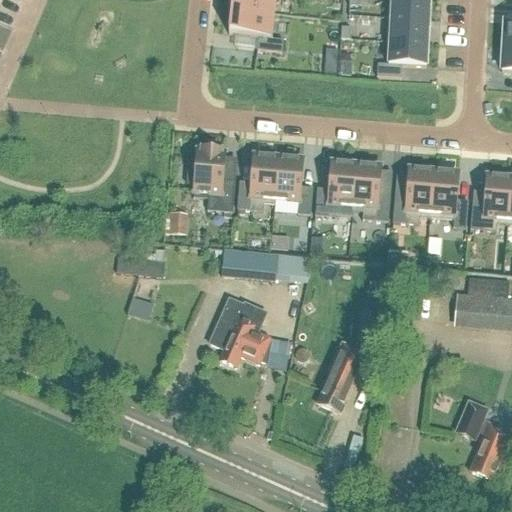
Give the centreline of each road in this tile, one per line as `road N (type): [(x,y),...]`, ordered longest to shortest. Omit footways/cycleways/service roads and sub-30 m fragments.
road 1 (residential): [(471,142),(189,115),(199,0)]
road 2 (secondary): [(333,511),(0,363)]
road 3 (residential): [(471,142),(478,0)]
